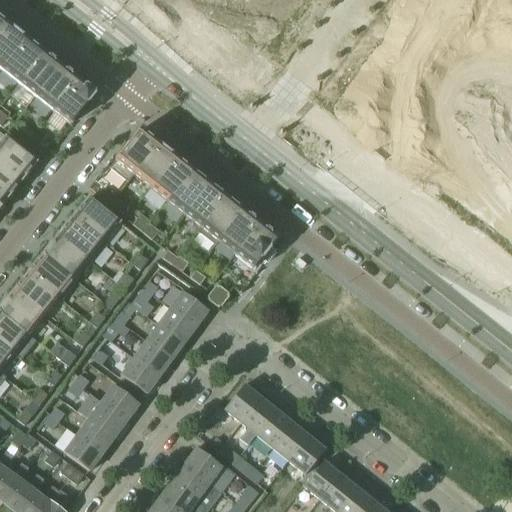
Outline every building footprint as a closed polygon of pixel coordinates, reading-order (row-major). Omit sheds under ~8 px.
[(190,0),(178,17),(261,78),(318,0),(190,0)] [(0,71),(1,72),(25,41),(8,28),(0,37),(0,71)] [(42,55),(25,41),(1,72),(18,85),(42,55)] [(42,55),(18,85),(35,99),(59,68),(42,55)] [(59,68),(35,99),(52,112),(76,82),(59,68)] [(76,82),(52,112),(69,126),(93,96),(76,82)] [(14,139),(24,147),(30,139),(20,131),(14,139)] [(109,170),(126,184),(157,146),(139,132),(109,170)] [(0,135),(0,168),(19,183),(28,173),(29,174),(30,174),(33,170),(35,167),(33,165),(35,164),(5,139),(0,135)] [(40,147),(30,139),(24,147),(34,155),(40,147)] [(173,159),(157,146),(126,184),(127,184),(133,177),(149,190),(173,159)] [(173,159),(149,190),(166,203),(190,173),(173,159)] [(0,199),(4,202),(19,183),(0,168),(0,199)] [(207,186),(190,173),(166,203),(183,217),(207,186)] [(196,233),(197,234),(224,200),(207,186),(183,217),(199,229),(196,233)] [(108,207),(115,198),(105,190),(98,199),(108,207)] [(118,215),(125,206),(115,198),(108,207),(118,215)] [(107,245),(103,242),(118,224),(88,200),(72,219),(106,246),(107,245)] [(241,213),(224,200),(197,234),(214,247),(241,213)] [(214,247),(215,248),(218,244),(234,257),(258,226),(241,213),(214,247)] [(91,265),(106,246),(72,219),(59,236),(57,238),(91,265)] [(138,219),(132,226),(139,232),(142,234),(148,226),(138,219)] [(148,226),(142,234),(151,242),(159,233),(149,225),(148,226)] [(269,250),(276,241),(258,226),(234,257),(252,271),(259,262),(262,265),(263,266),(265,265),(264,265),(272,254),(273,255),(274,253),(272,252),(269,250)] [(91,265),(57,238),(42,256),(76,284),(91,265)] [(165,254),(161,260),(171,267),(177,259),(167,252),(165,254)] [(138,255),(130,266),(139,273),(147,262),(138,255)] [(76,284),(42,256),(27,275),(61,303),(76,285),(76,284)] [(188,265),(178,257),(177,259),(171,267),(182,274),(188,265)] [(194,272),(189,280),(199,287),(205,279),(194,272)] [(116,285),(125,292),(133,281),(124,274),(116,285)] [(12,294),(42,318),(57,300),(61,303),(27,275),(12,294)] [(142,291),(152,298),(157,290),(148,283),(142,291)] [(228,297),(217,287),(206,300),(218,310),(228,297)] [(152,298),(142,291),(136,299),(146,306),(152,298)] [(12,294),(4,303),(3,302),(0,304),(0,314),(27,337),(42,318),(12,294)] [(182,294),(169,310),(195,329),(207,313),(182,294)] [(103,305),(111,311),(119,301),(111,295),(103,305)] [(183,346),(195,329),(169,310),(157,327),(183,346)] [(119,313),(113,321),(123,328),(129,320),(119,313)] [(27,337),(0,314),(0,345),(16,359),(17,358),(13,355),(27,337)] [(96,314),(89,324),(96,330),(104,320),(96,314)] [(117,335),(123,328),(113,321),(101,337),(117,348),(121,342),(121,337),(117,335)] [(170,363),(183,346),(157,327),(145,344),(170,363)] [(73,342),(82,350),(90,339),(81,332),(73,342)] [(158,380),(170,363),(145,344),(132,360),(158,380)] [(0,376),(5,380),(6,379),(2,376),(16,359),(0,345),(0,376)] [(68,353),(60,363),(68,369),(75,358),(68,353)] [(92,362),(102,369),(109,361),(99,353),(92,362)] [(158,380),(132,360),(120,377),(146,396),(158,380)] [(53,372),(45,382),(53,388),(61,378),(53,372)] [(72,385),(82,392),(88,384),(78,377),(72,385)] [(82,392),(72,385),(67,393),(76,400),(82,392)] [(126,423),(138,406),(112,387),(100,404),(126,423)] [(239,425),(259,400),(243,387),(223,412),(239,425)] [(31,402),(39,407),(47,397),(39,391),(31,402)] [(113,440),(126,423),(100,404),(89,396),(77,413),(88,421),(113,440)] [(246,431),(238,441),(247,448),(255,438),(276,413),(259,400),(239,425),(246,431)] [(48,417),(58,425),(64,416),(54,409),(48,417)] [(16,421),(24,427),(32,417),(24,411),(16,421)] [(276,413),(255,438),(272,451),(292,426),(276,413)] [(42,426),(52,433),(58,425),(48,417),(42,426)] [(3,420),(0,423),(0,434),(2,436),(11,426),(3,420)] [(88,421),(75,438),(101,457),(113,440),(88,421)] [(272,451),(288,464),(308,439),(292,426),(272,451)] [(21,447),(25,439),(18,433),(10,444),(18,450),(21,447)] [(36,442),(28,436),(25,439),(21,447),(29,452),(36,442)] [(89,473),(101,457),(75,438),(63,454),(89,473)] [(324,452),(308,439),(288,464),(304,477),(324,452)] [(216,455),(223,446),(215,440),(209,449),(216,455)] [(216,455),(224,461),(230,452),(223,446),(216,455)] [(195,450),(183,467),(209,486),(221,495),(234,477),(221,467),(220,468),(195,450)] [(0,476),(4,471),(13,459),(6,454),(0,461),(0,476)] [(54,470),(61,460),(52,454),(45,463),(54,470)] [(323,463),(302,488),(319,501),(339,476),(323,463)] [(0,476),(0,504),(3,506),(19,482),(28,470),(22,465),(13,478),(4,471),(0,476)] [(75,471),(67,465),(59,475),(68,481),(75,471)] [(247,465),(239,474),(247,481),(255,471),(247,465)] [(183,467),(170,483),(196,502),(209,511),(221,495),(209,486),(183,467)] [(83,477),(75,471),(68,481),(76,487),(83,477)] [(263,478),(255,471),(247,481),(255,487),(263,478)] [(339,476),(319,501),(331,511),(336,511),(355,489),(339,476)] [(3,506),(10,511),(21,511),(35,494),(44,481),(37,477),(28,489),(19,482),(3,506)] [(208,511),(209,511),(196,502),(170,483),(158,500),(173,511),(208,511)] [(21,511),(44,511),(50,505),(59,493),(52,488),(43,500),(35,494),(21,511)] [(248,489),(236,505),(244,511),(257,496),(248,489)] [(362,511),(371,502),(355,489),(336,511),(362,511)] [(59,511),(58,511),(68,497),(60,491),(59,493),(50,505),(44,511),(59,511)] [(173,511),(158,500),(149,511),(173,511)] [(383,511),(371,502),(362,511),(383,511)]
